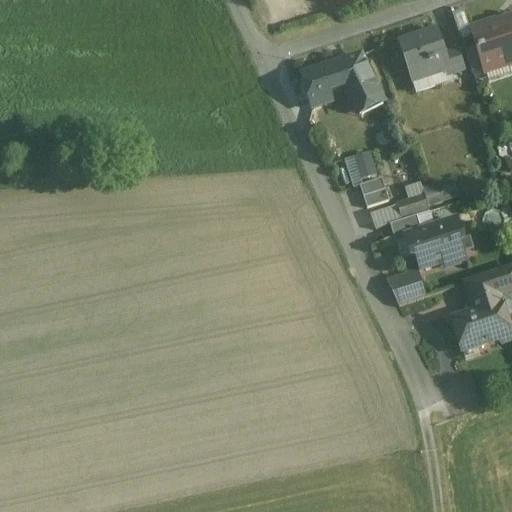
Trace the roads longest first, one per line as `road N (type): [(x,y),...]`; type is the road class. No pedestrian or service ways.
road 1 (residential): [(268,56),(426,401)]
road 2 (residential): [(268,56),(442,0)]
